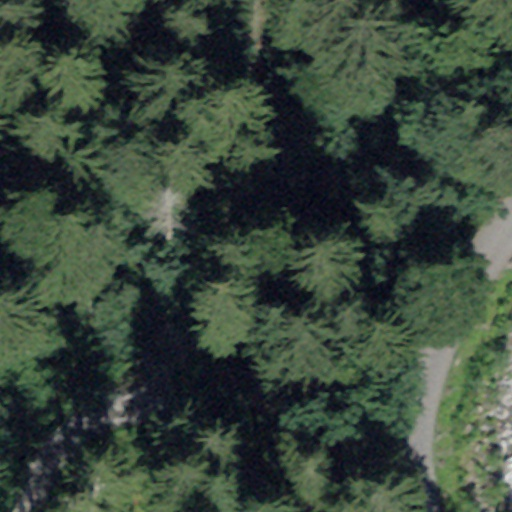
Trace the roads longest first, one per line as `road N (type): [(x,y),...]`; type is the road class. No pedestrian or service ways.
road 1 (track): [(319,511),(266,464),(152,402),(75,438),(29,491),(25,511)]
road 2 (unclassified): [(444,511),(426,478),(424,411),(441,333),(460,287),(511,223)]
